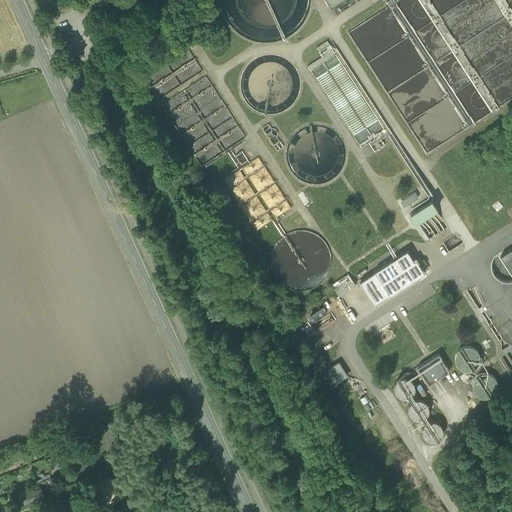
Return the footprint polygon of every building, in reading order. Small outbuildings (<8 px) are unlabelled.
[(219,0),(222,12),(227,23),(235,32),(245,39),(256,43),(268,44),(280,42),(291,37),(301,29),(308,19),(312,8),(312,0),(219,0)] [(360,0),(341,0),(331,7),(337,15),(360,0)] [(348,32),(427,153),(495,109),(496,110),(499,108),(498,107),(511,97),(511,0),(396,0),(395,1),(394,0),(388,0),(386,1),(389,5),(348,32)] [(192,47),(195,44),(191,37),(187,40),(192,47)] [(432,201),(433,196),(336,47),(333,49),(327,40),(316,47),(322,56),(307,65),(361,148),(369,143),(374,151),(384,145),(381,139),(388,135),(429,197),(412,208),(414,212),(432,201)] [(202,70),(186,45),(145,72),(147,74),(144,76),(158,99),(202,70)] [(241,84),(243,95),(249,105),(259,111),(271,114),(282,111),(292,105),(298,95),(300,84),(298,72),(291,63),(282,56),(270,54),(259,56),(249,63),(243,73),(241,84)] [(242,139),(246,136),(206,75),(161,104),(201,165),(205,163),(242,139)] [(269,138),(273,144),(280,141),(277,136),(278,132),(275,128),(271,127),(268,123),(262,127),(266,134),(270,131),(273,135),(269,138)] [(286,157),(288,167),(294,175),(302,181),(311,184),(321,184),(330,181),(338,175),(344,167),(346,157),(345,147),(341,138),(334,131),(326,126),(316,124),(306,126),(297,131),(291,138),(287,147),(286,157)] [(283,235),(286,233),(277,220),(279,218),(277,216),(291,207),(286,199),(289,197),(288,195),(285,197),(275,182),(278,180),(277,178),(274,180),(264,165),(268,163),(266,161),(263,163),(257,154),(241,164),(235,154),(231,149),(243,141),(242,139),(205,163),(206,165),(227,151),(237,167),(222,177),(228,186),(225,188),(226,190),(229,188),(239,203),(236,205),(237,207),(240,205),(250,220),(247,222),(248,224),(251,222),(256,230),(272,219),(283,235)] [(242,150),(235,154),(241,164),(248,159),(242,150)] [(415,192),(400,201),(404,206),(418,197),(415,192)] [(417,222),(423,232),(433,226),(435,225),(442,220),(436,209),(437,209),(432,201),(414,212),(410,214),(415,223),(417,222)] [(442,220),(435,225),(440,233),(448,229),(442,220)] [(433,226),(423,232),(429,241),(439,234),(433,226)] [(271,264),(273,273),(278,280),(285,286),(294,289),(303,290),(312,288),(320,284),(326,277),(330,269),(332,260),(330,251),(327,243),(321,236),(313,232),(304,229),(295,230),(286,233),(283,235),(279,239),(274,246),(271,255),(271,264)] [(457,233),(442,243),(449,253),(464,243),(457,233)] [(500,257),(511,274),(511,248),(509,251),(500,257)] [(374,272),(375,272),(389,295),(389,296),(424,273),(415,259),(413,261),(407,251),(374,272)] [(374,304),(389,295),(375,272),(360,282),(374,304)] [(333,287),(339,295),(355,285),(348,273),(331,284),(333,287)] [(501,345),(501,358),(511,374),(511,346),(505,343),(485,312),(484,305),(476,286),(466,291),(478,310),(501,345)] [(302,332),(307,339),(336,320),(325,302),(303,316),(310,327),(302,332)] [(473,347),(468,346),(463,347),(458,350),(455,355),(455,360),(457,365),(461,369),(466,371),(472,370),(476,367),(479,362),(479,356),(477,351),(473,347)] [(417,367),(428,385),(449,371),(438,354),(417,367)] [(328,369),(336,383),(347,376),(338,363),(328,369)] [(491,375),(486,373),(480,374),(475,377),(473,382),(472,388),(474,393),(478,397),(484,399),(489,398),(494,395),(497,390),(497,384),(495,379),(491,375)] [(406,378),(402,378),(398,379),(395,383),(394,387),(394,391),(396,395),(400,397),(404,398),(408,397),(412,395),(414,391),(414,387),(413,382),(410,379),(406,378)] [(420,400),(416,400),(412,401),(409,405),(408,409),(408,413),(410,417),(414,419),(418,420),(422,419),(426,417),(428,413),(428,408),(427,404),(424,401),(420,400)] [(434,421),(430,421),(426,423),(423,426),(421,431),(422,435),(424,439),(428,441),(432,442),(437,441),(440,439),(443,435),(443,430),(442,426),(438,423),(434,421)] [(57,458),(51,461),(55,471),(61,469),(57,458)] [(62,499),(58,486),(48,488),(52,502),(62,499)] [(41,488),(18,495),(21,507),(45,500),(41,488)]
